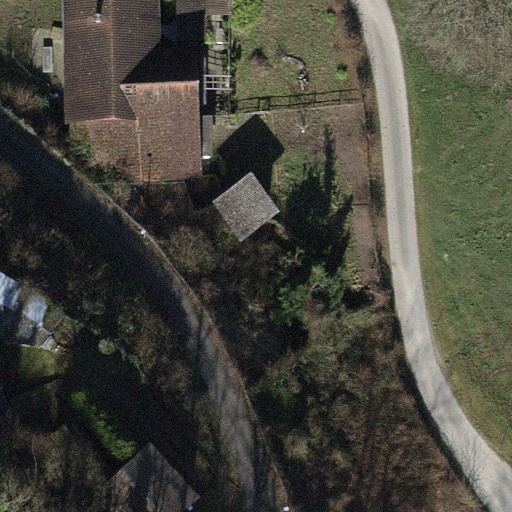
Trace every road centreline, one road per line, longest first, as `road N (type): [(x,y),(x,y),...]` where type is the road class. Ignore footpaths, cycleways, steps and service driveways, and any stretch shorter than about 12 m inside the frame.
road 1 (track): [(364,0),(381,58),(392,280),(421,380),(494,511)]
road 2 (residential): [(0,143),(150,264),(207,354),(270,511)]
